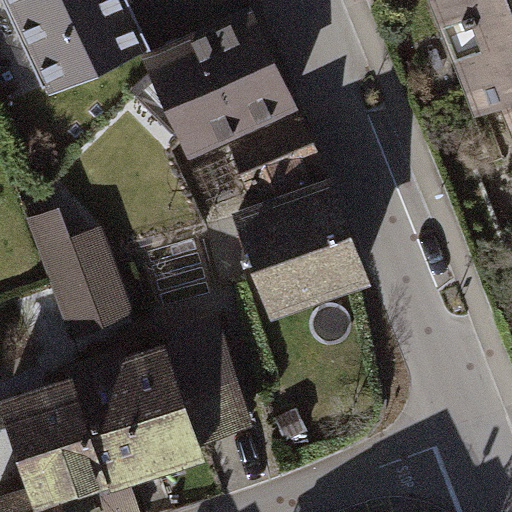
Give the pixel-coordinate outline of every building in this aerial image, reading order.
[(129,0),(0,0),(0,23),(33,99),(150,48),(129,0)] [(511,0),(421,0),(419,1),(464,126),(487,118),(511,187),(511,0)] [(250,1),(142,55),(191,154),(300,100),(250,1)] [(252,197),(236,204),(276,307),(367,272),(304,110),(229,139),(252,197)] [(59,206),(28,217),(74,339),(140,315),(104,220),(69,233),(59,206)] [(158,351),(0,386),(0,511),(52,511),(51,503),(186,472),(158,351)]
